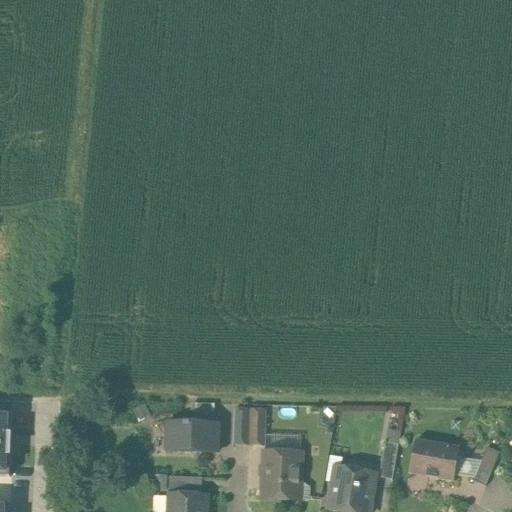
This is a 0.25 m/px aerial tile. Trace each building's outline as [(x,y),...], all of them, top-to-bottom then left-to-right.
[(250,410),(234,410),(233,446),(249,446),(250,410)] [(266,411),(250,410),(249,446),(265,447),(266,411)] [(0,474),(7,475),(10,416),(0,415),(0,474)] [(218,425),(168,423),(167,451),(217,453),(218,425)] [(460,449),(416,441),(410,469),(428,473),(427,478),(454,483),(460,449)] [(398,446),(385,443),(379,479),(392,481),(398,446)] [(500,454),(487,449),(473,482),(485,488),(500,454)] [(300,454),(264,453),(263,499),(293,500),(293,484),(299,484),(300,454)] [(368,511),(375,475),(341,469),(338,485),(333,484),(328,511),(333,511),(368,511)] [(201,479),(170,478),(169,494),(201,496),(201,479)] [(201,496),(169,494),(168,511),(206,511),(207,496),(201,496)]
